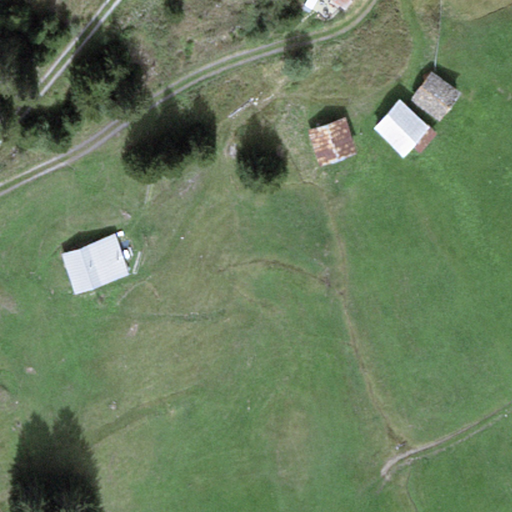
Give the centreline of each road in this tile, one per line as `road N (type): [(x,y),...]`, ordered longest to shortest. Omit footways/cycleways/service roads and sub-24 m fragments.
road 1 (track): [(0,191),(76,157),(218,67),(336,32),(370,0)]
road 2 (track): [(124,0),(0,135)]
